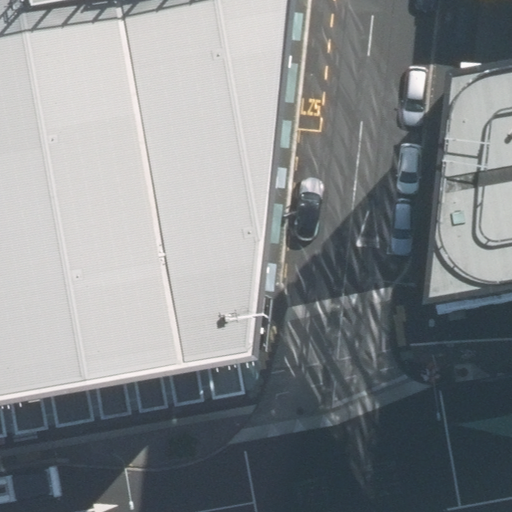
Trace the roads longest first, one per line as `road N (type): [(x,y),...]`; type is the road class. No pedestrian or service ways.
road 1 (residential): [(330,511),(335,369),(375,0)]
road 2 (secondary): [(334,511),(511,479)]
